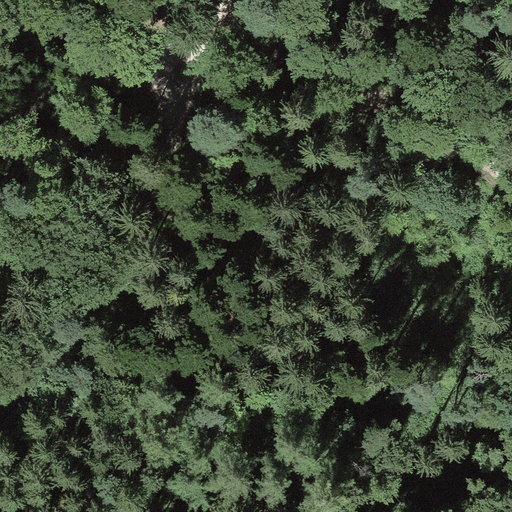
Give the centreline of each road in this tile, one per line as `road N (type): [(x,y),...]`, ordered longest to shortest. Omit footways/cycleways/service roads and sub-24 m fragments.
road 1 (track): [(196,41),(87,308),(0,419)]
road 2 (track): [(196,41),(247,40),(299,62),(511,178)]
road 3 (track): [(0,123),(196,41)]
